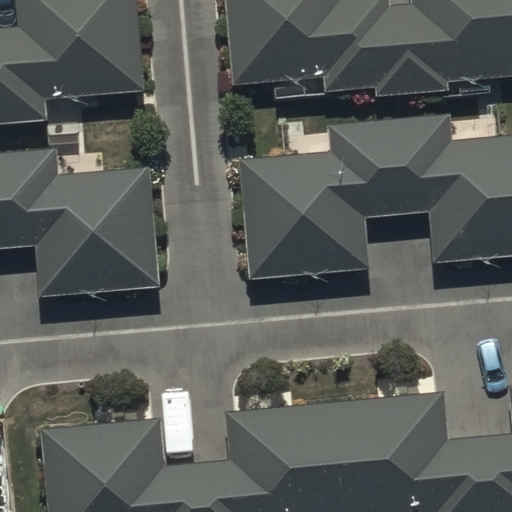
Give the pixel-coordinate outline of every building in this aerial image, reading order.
[(0,125),(49,122),(47,97),(146,92),(141,0),(18,0),(20,24),(0,25),(0,125)] [(228,0),(236,79),(319,71),(321,93),(375,89),(375,95),(452,88),(452,81),(511,75),(511,0),(417,0),(418,2),(395,4),(394,0),(228,0)] [(511,132),(453,136),(452,115),(331,123),(333,152),(244,162),(252,280),(371,272),(367,216),(430,212),(433,260),(511,254),(511,132)] [(0,247),(38,245),(41,293),(163,286),(156,168),(58,174),(56,152),(0,155),(0,247)] [(163,416),(44,425),(50,511),(511,511),(511,429),(451,434),(447,388),(230,404),(234,458),(166,463),(163,416)]
